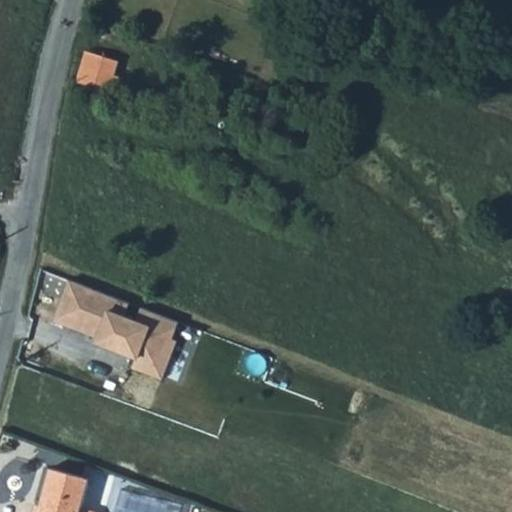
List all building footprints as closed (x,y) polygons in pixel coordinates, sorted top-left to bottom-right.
[(76,81),(94,87),(98,76),(103,58),(86,52),(76,81)] [(98,76),(111,81),(117,63),(103,58),(98,76)] [(98,76),(94,87),(113,94),(116,83),(111,81),(98,76)] [(166,382),(188,325),(73,281),(56,327),(141,359),(136,371),(166,382)] [(83,511),(92,482),(54,471),(44,508),(47,509),(45,511),(83,511)]
